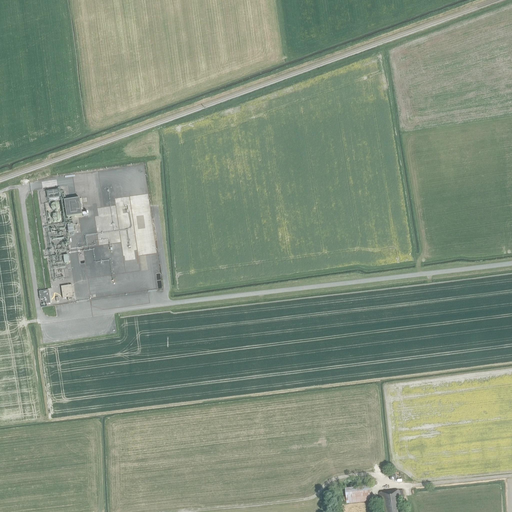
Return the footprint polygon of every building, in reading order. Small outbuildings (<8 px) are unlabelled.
[(57,190),(40,192),(41,198),(46,198),(46,200),(57,199),(57,190)] [(107,207),(116,205),(115,198),(110,199),(108,192),(104,193),(105,194),(99,195),(100,200),(96,200),(98,207),(94,208),(95,213),(107,210),(107,207)] [(82,197),(62,201),(65,217),(82,214),(79,202),(83,202),(82,197)] [(96,244),(101,245),(102,234),(94,233),(93,235),(94,235),(93,241),(96,241),(96,244)] [(143,249),(138,250),(140,261),(144,262),(141,263),(140,266),(142,270),(148,269),(148,265),(149,260),(150,260),(151,257),(153,256),(152,254),(157,253),(157,249),(155,250),(155,247),(153,242),(146,240),(146,241),(142,243),(139,242),(138,245),(143,245),(142,247),(139,246),(146,248),(146,250),(144,249),(143,249)] [(84,250),(87,272),(92,271),(92,272),(95,271),(96,274),(99,273),(98,269),(103,269),(102,261),(96,261),(95,249),(84,250)] [(73,297),(72,285),(61,287),(63,299),(73,297)] [(39,292),(40,300),(45,299),(46,304),(50,304),(48,291),(39,292)] [(345,503),(369,502),(368,487),(344,488),(345,503)] [(404,500),(403,490),(379,493),(381,511),(402,511),(401,501),(404,500)]
